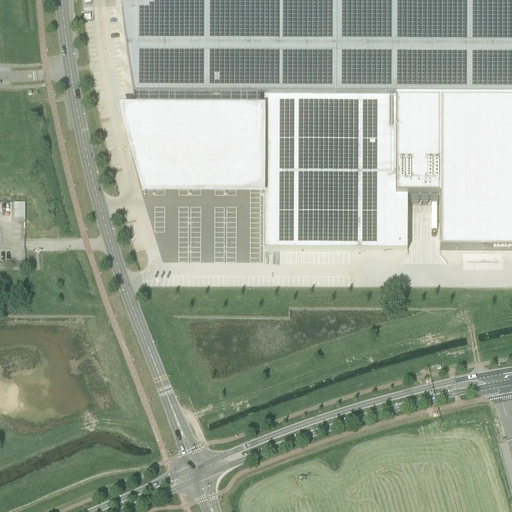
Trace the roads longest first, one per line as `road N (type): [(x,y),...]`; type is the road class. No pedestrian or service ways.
road 1 (tertiary): [(69,71),(110,244),(195,467)]
road 2 (secondary): [(497,378),(363,404),(195,467)]
road 3 (secondary): [(200,478),(497,378)]
road 4 (track): [(150,468),(108,474),(17,511)]
